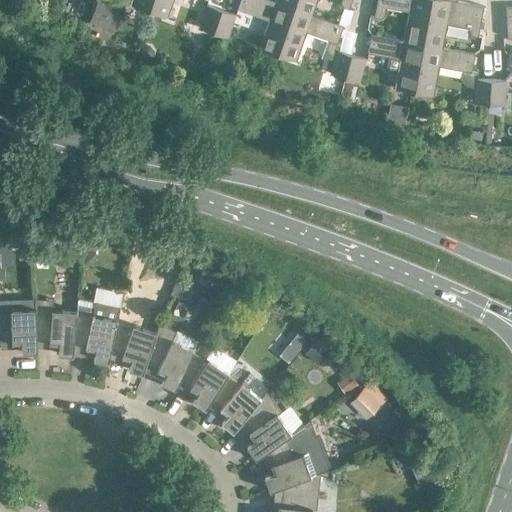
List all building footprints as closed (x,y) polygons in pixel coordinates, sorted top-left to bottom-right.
[(118,0),(96,0),(89,21),(113,29),(122,1),(118,0)] [(131,0),(130,4),(149,10),(152,0),(131,0)] [(152,0),(149,10),(168,17),(173,0),(152,0)] [(268,19),(258,48),(277,54),(293,8),(274,2),(274,1),(270,0),(240,0),(237,9),(268,19)] [(295,0),(274,0),(274,1),(274,2),(293,8),(295,0)] [(295,0),(293,8),(312,15),(312,14),(317,0),(341,0),(341,2),(343,7),(349,9),(351,0),(295,0)] [(430,0),(377,0),(374,17),(381,18),(385,15),(386,7),(408,11),(403,39),(403,40),(423,44),(430,0)] [(456,0),(430,0),(423,44),(442,48),(443,47),(448,18),(470,23),(469,31),(471,35),(478,36),(483,6),(457,1),(456,0)] [(207,4),(199,28),(213,32),(221,9),(207,4)] [(312,15),(293,8),(277,54),(296,61),(306,32),(337,43),(343,25),(312,14),(312,15)] [(235,14),(221,9),(213,32),(227,37),(235,14)] [(367,52),(388,56),(387,66),(390,71),(397,72),(394,88),(414,92),(423,44),(403,40),(403,39),(371,33),(367,52)] [(442,48),(423,44),(414,92),(434,95),(439,66),(471,72),(475,53),(443,47),(442,48)] [(337,50),(330,74),(344,77),(351,54),(337,50)] [(365,57),(351,54),(344,77),(359,81),(365,57)] [(476,78),(474,103),(489,104),(490,79),(476,78)] [(505,80),(490,79),(489,104),(503,105),(505,80)] [(391,117),(389,129),(405,132),(407,120),(391,117)] [(31,223),(10,224),(11,236),(31,235),(31,223)] [(11,242),(0,242),(0,279),(5,279),(4,264),(12,264),(11,242)] [(84,251),(82,261),(87,262),(93,258),(93,253),(84,251)] [(173,284),(170,293),(175,295),(181,292),(183,287),(173,284)] [(34,298),(35,308),(36,347),(37,347),(49,348),(49,343),(50,343),(51,340),(59,341),(58,353),(73,355),(73,350),(74,342),(76,312),(77,312),(77,311),(53,309),(53,299),(34,298)] [(78,298),(77,311),(77,312),(76,312),(74,342),(73,350),(85,352),(86,348),(87,348),(88,345),(96,347),(93,359),(108,362),(109,357),(116,320),(117,320),(117,319),(119,306),(95,301),(95,302),(78,298)] [(249,305),(242,317),(257,326),(264,315),(249,305)] [(35,308),(10,308),(10,310),(0,310),(0,348),(1,348),(13,348),(13,343),(13,340),(21,340),(22,352),(37,352),(37,347),(36,347),(35,308)] [(109,357),(121,361),(122,357),(123,357),(124,354),(132,357),(128,369),(142,374),(144,369),(143,369),(156,332),(133,324),(132,326),(117,320),(116,320),(109,357)] [(159,323),(156,332),(143,369),(144,369),(155,374),(157,370),(158,370),(159,368),(166,371),(161,383),(175,389),(177,385),(176,385),(193,351),(194,350),(172,339),(176,331),(159,323)] [(297,333),(289,343),(298,350),(306,341),(297,333)] [(176,385),(177,385),(187,391),(189,387),(190,388),(192,386),(199,390),(192,400),(205,409),(212,398),(211,398),(228,373),(229,371),(207,358),(206,359),(193,351),(176,385)] [(211,398),(212,398),(221,406),(219,408),(221,409),(222,407),(229,412),(221,422),(233,431),(238,426),(237,425),(260,397),(241,381),(240,383),(228,373),(211,398)] [(348,374),(338,381),(345,391),(355,384),(348,374)] [(360,389),(345,400),(350,406),(355,403),(364,416),(374,409),(360,389)] [(266,390),(260,397),(237,425),(238,426),(245,436),(249,433),(249,434),(252,432),(256,439),(246,446),(255,459),(261,454),(291,433),(277,414),(281,411),(266,390)] [(309,420),(291,433),(261,454),(265,466),(270,464),(270,465),(273,464),(276,472),(264,476),(269,491),(274,489),(274,488),(311,475),(320,472),(330,469),(320,441),(317,442),(309,420)] [(421,449),(407,456),(419,482),(433,476),(421,449)] [(320,472),(311,475),(274,488),(274,489),(273,504),(277,505),(277,506),(280,506),(279,511),(311,511),(312,509),(316,509),(320,472)]
